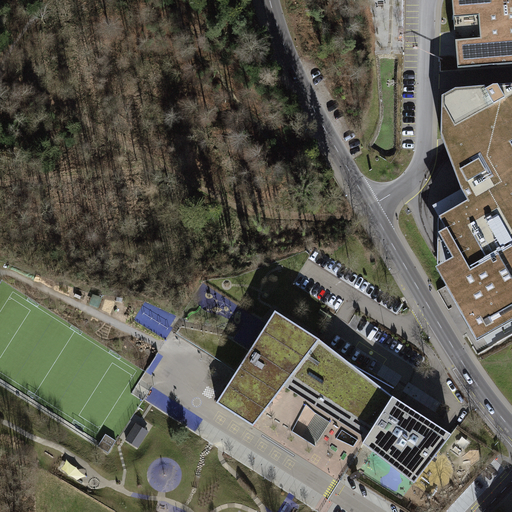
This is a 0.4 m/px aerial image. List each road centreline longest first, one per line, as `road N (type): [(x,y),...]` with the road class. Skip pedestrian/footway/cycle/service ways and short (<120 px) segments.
road 1 (tertiary): [(269,0),(288,53),(372,210),(430,311),(511,427)]
road 2 (track): [(372,210),(327,217),(243,208),(153,165),(0,70)]
road 3 (unclassified): [(356,511),(195,416)]
road 4 (track): [(153,165),(0,182)]
